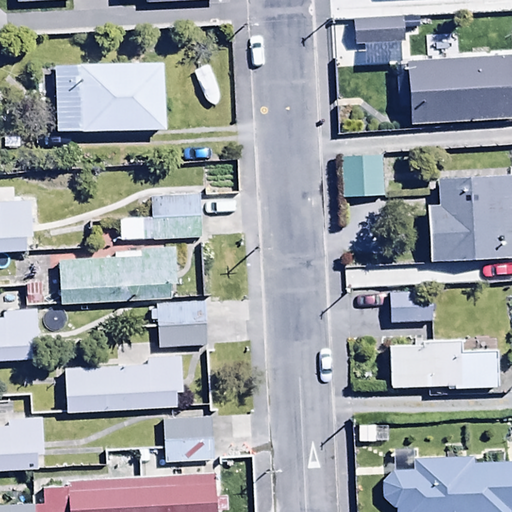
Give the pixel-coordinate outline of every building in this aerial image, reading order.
[(403,22),(350,22),(351,48),(404,47),(403,22)] [(469,26),(447,28),(450,54),(471,52),(469,26)] [(511,57),(401,61),(403,126),(511,122),(511,57)] [(161,63),(50,65),(51,134),(162,132),(161,63)] [(380,158),(338,160),(339,202),(381,200),(380,158)] [(511,215),(511,177),(437,180),(437,204),(423,204),(425,262),(511,259),(511,215)] [(118,218),(118,241),(198,242),(198,196),(152,196),(152,218),(118,218)] [(28,211),(0,211),(0,255),(28,255),(28,211)] [(137,260),(56,261),(58,304),(172,303),(172,249),(137,249),(137,260)] [(387,294),(388,324),(428,323),(428,294),(387,294)] [(205,306),(155,308),(156,350),(206,348),(205,306)] [(37,320),(0,320),(0,364),(38,363),(37,320)] [(460,342),(386,343),(387,388),(460,386),(460,342)] [(145,359),(145,366),(63,369),(64,415),(177,412),(175,358),(145,359)] [(0,419),(0,474),(40,474),(39,418),(0,419)] [(209,418),(162,419),(163,464),(211,463),(209,418)] [(469,459),(412,460),(412,474),(391,474),(379,484),(380,501),(392,509),(392,511),(511,511),(511,464),(469,465),(469,459)] [(134,465),(134,481),(64,481),(64,489),(41,489),(41,506),(0,505),(0,511),(223,511),(223,497),(214,497),(214,472),(175,472),(175,465),(134,465)]
